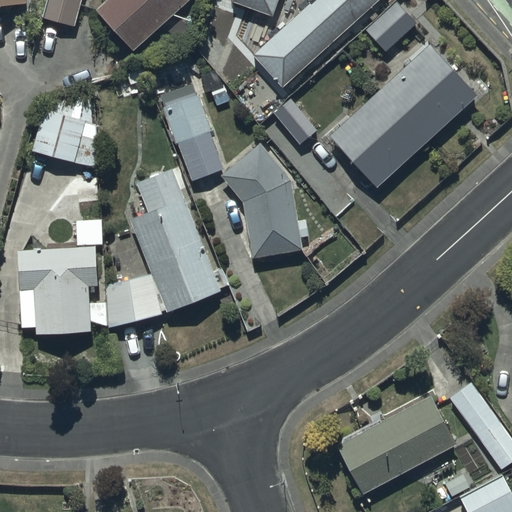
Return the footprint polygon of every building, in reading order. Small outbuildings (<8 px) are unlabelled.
[(79,0),(46,0),(43,14),(74,21),(79,0)] [(100,0),(96,4),(132,45),(184,0),(100,0)] [(241,0),(274,11),(277,0),(308,0),(253,50),(281,81),(371,0),(241,0)] [(391,0),(365,28),(387,48),(417,16),(400,0),(391,0)] [(477,88),(430,37),(330,130),(377,181),(477,88)] [(214,66),(227,83),(231,88),(251,73),(226,41),(206,57),(214,66)] [(283,96),(270,80),(244,100),(256,117),(283,96)] [(42,105),(32,146),(98,164),(96,121),(91,122),(90,86),(45,101),(45,105),(42,105)] [(191,177),(226,165),(199,89),(161,102),(174,141),(178,140),(191,177)] [(273,108),(274,109),(299,141),(316,127),(290,94),(273,108)] [(300,245),(290,175),(262,139),(221,170),(241,197),(251,253),(300,245)] [(140,210),(129,215),(167,307),(222,284),(172,164),(135,179),(139,190),(133,192),(140,210)] [(47,243),(16,244),(20,324),(35,323),(35,328),(89,325),(87,281),(97,280),(94,241),(101,241),(99,216),(75,217),(76,231),(47,233),(47,243)] [(150,270),(106,279),(108,322),(162,310),(150,270)] [(511,458),(511,436),(470,379),(450,394),(502,465),(511,458)] [(454,441),(429,392),(337,438),(362,487),(454,441)] [(511,491),(500,469),(459,493),(469,511),(501,511),(511,506),(511,491)]
